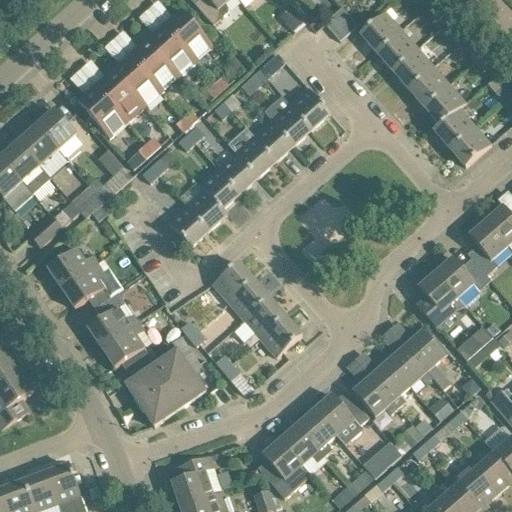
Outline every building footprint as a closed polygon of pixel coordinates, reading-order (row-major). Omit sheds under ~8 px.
[(232,0),(188,0),(208,21),(214,28),(229,15),(229,10),(225,6),(232,0)] [(236,0),(245,8),(254,0),(236,0)] [(158,2),(137,17),(146,29),(166,14),(158,2)] [(323,23),(338,42),(356,28),(342,9),(323,23)] [(282,21),(295,36),(307,25),(294,11),(282,21)] [(182,13),(165,29),(197,64),(214,49),(182,13)] [(361,37),(377,55),(402,33),(386,15),(361,37)] [(441,15),(433,23),(441,32),(449,24),(441,15)] [(449,24),(441,32),(449,41),(457,33),(449,24)] [(165,29),(147,44),(179,80),(197,64),(165,29)] [(377,55),(393,73),(418,51),(402,33),(377,55)] [(134,51),(120,35),(105,47),(119,63),(134,51)] [(147,44),(130,59),(162,95),(179,80),(147,44)] [(477,48),(468,56),(476,65),(485,57),(477,48)] [(393,73),(409,92),(434,70),(418,51),(393,73)] [(485,57),(476,65),(484,74),(492,66),(485,57)] [(130,59),(113,75),(145,110),(162,95),(130,59)] [(88,63),(68,79),(77,91),(98,74),(88,63)] [(269,66),(260,73),(267,82),(276,74),(269,66)] [(409,92),(425,110),(450,88),(434,70),(409,92)] [(260,73),(251,81),(258,90),(267,82),(260,73)] [(113,75),(96,90),(128,126),(145,110),(113,75)] [(223,79),(215,86),(222,94),(230,87),(223,79)] [(215,86),(207,93),(214,101),(222,94),(215,86)] [(425,110),(440,128),(460,112),(466,106),(450,88),(425,110)] [(511,96),(505,88),(496,96),(505,105),(511,97),(511,96)] [(128,126),(96,90),(78,106),(110,141),(128,126)] [(309,92),(291,108),(313,133),(331,117),(309,92)] [(233,97),(224,105),(232,115),(241,107),(233,97)] [(224,105),(214,113),(223,122),(232,115),(224,105)] [(291,108),(273,124),(295,149),(313,133),(291,108)] [(40,117),(32,124),(62,157),(80,141),(55,112),(44,122),(40,117)] [(434,133),(450,152),(475,130),(460,112),(440,128),(434,133)] [(192,113),(185,120),(192,128),(199,121),(192,113)] [(185,120),(178,126),(185,134),(192,128),(185,120)] [(29,135),(18,144),(51,181),(69,166),(62,157),(32,124),(24,131),(29,135)] [(273,124),(255,140),(277,165),(295,149),(273,124)] [(197,129),(188,137),(196,146),(205,138),(197,129)] [(475,130),(450,152),(466,170),(491,148),(475,130)] [(248,145),(237,156),(259,181),(277,165),(255,140),(247,131),(241,137),(248,145)] [(188,137),(179,145),(188,154),(196,146),(188,137)] [(155,140),(146,147),(153,154),(161,147),(155,140)] [(0,159),(22,185),(34,198),(52,182),(51,181),(18,144),(8,153),(4,149),(0,152),(0,159)] [(146,147),(127,164),(134,172),(153,154),(146,147)] [(98,181),(90,189),(104,205),(133,180),(109,153),(99,161),(114,178),(103,187),(98,181)] [(237,156),(219,172),(241,197),(259,181),(237,156)] [(0,196),(15,214),(34,198),(22,185),(0,159),(0,196)] [(161,163),(151,171),(159,179),(168,171),(161,163)] [(159,179),(151,171),(143,178),(151,186),(159,179)] [(200,188),(205,194),(223,213),(241,197),(219,172),(200,188)] [(90,189),(71,205),(81,215),(86,221),(104,205),(90,189)] [(205,194),(187,209),(209,234),(228,218),(223,213),(205,194)] [(71,205),(54,220),(63,230),(81,215),(71,205)] [(209,234),(187,209),(169,226),(191,251),(209,234)] [(487,223),(509,249),(511,252),(511,218),(504,209),(487,223)] [(53,218),(30,238),(40,250),(63,230),(54,220),(53,218)] [(509,249),(487,223),(469,238),(477,248),(468,257),(487,279),(498,269),(492,263),(509,249)] [(48,271),(62,291),(99,266),(93,258),(85,264),(77,251),(48,271)] [(453,260),(436,275),(466,310),(479,298),(480,293),(491,283),(471,261),(461,270),(453,260)] [(213,287),(229,306),(255,284),(239,265),(213,287)] [(99,266),(62,291),(76,311),(104,292),(96,279),(104,274),(99,266)] [(427,300),(417,309),(436,331),(456,314),(465,311),(466,310),(436,275),(419,290),(427,300)] [(229,306),(245,324),(271,302),(255,284),(229,306)] [(88,330),(102,351),(139,326),(133,317),(125,323),(117,311),(125,306),(119,296),(95,311),(102,321),(88,330)] [(245,324),(261,342),(287,320),(271,302),(245,324)] [(287,320),(261,342),(277,361),(303,339),(287,320)] [(191,323),(182,331),(188,339),(197,331),(191,323)] [(378,337),(386,348),(405,335),(398,324),(378,337)] [(139,326),(102,351),(115,371),(122,366),(128,376),(151,361),(144,351),(152,346),(139,326)] [(168,332),(174,341),(183,335),(177,326),(168,332)] [(494,326),(487,332),(493,339),(501,333),(494,326)] [(197,331),(188,339),(197,349),(206,342),(197,331)] [(511,332),(497,346),(503,352),(511,344),(511,332)] [(482,333),(473,341),(481,350),(490,342),(482,333)] [(405,350),(433,381),(444,393),(451,387),(435,369),(445,360),(423,334),(405,350)] [(203,372),(182,340),(173,346),(177,353),(126,387),(136,402),(139,400),(148,413),(145,415),(155,430),(206,395),(195,378),(203,372)] [(481,350),(467,363),(474,371),(489,357),(496,364),(505,355),(503,352),(497,346),(492,340),(490,342),(481,350)] [(405,350),(388,365),(410,390),(420,381),(426,388),(433,381),(405,350)] [(363,353),(344,368),(352,378),(371,364),(363,353)] [(6,355),(0,359),(0,387),(25,371),(19,362),(14,366),(6,355)] [(224,357),(215,365),(223,374),(233,367),(224,357)] [(388,365),(371,380),(399,411),(406,405),(400,399),(410,390),(388,365)] [(233,367),(223,374),(243,397),(252,389),(233,367)] [(25,371),(0,387),(0,404),(0,405),(0,404),(0,432),(1,434),(29,415),(21,404),(33,395),(25,383),(31,380),(25,371)] [(399,411),(371,380),(353,395),(375,421),(386,411),(391,418),(399,411)] [(511,396),(511,397),(508,392),(493,404),(511,427),(511,396)] [(315,413),(337,438),(337,439),(346,449),(363,433),(360,430),(369,422),(361,413),(362,412),(351,400),(342,408),(332,397),(315,413)] [(442,399),(429,411),(441,425),(455,413),(442,399)] [(471,406),(460,416),(465,422),(476,413),(471,406)] [(315,413),(298,428),(323,457),(333,450),(329,446),(337,438),(315,413)] [(460,416),(441,432),(446,439),(465,422),(460,416)] [(424,423),(415,431),(423,440),(432,432),(424,423)] [(403,441),(394,449),(403,458),(423,440),(412,427),(401,438),(403,441)] [(298,428),(281,443),(303,469),(308,464),(314,471),(326,460),(323,457),(298,428)] [(441,432),(424,447),(429,454),(446,439),(441,432)] [(511,440),(495,455),(511,474),(511,440)] [(281,443),(263,458),(280,479),(270,488),(283,503),(311,478),(303,469),(281,443)] [(424,447),(413,456),(419,463),(429,454),(424,447)] [(511,474),(495,455),(477,471),(499,496),(511,484),(511,474)] [(172,485),(180,508),(222,494),(211,459),(180,470),(184,481),(172,485)] [(377,464),(367,473),(375,482),(385,474),(377,464)] [(70,467),(47,475),(59,507),(60,511),(86,511),(81,498),(70,467)] [(398,470),(386,480),(391,487),(404,476),(398,470)] [(477,471),(458,487),(479,511),(480,511),(499,496),(477,471)] [(258,472),(245,476),(246,479),(245,480),(246,485),(260,481),(258,472)] [(367,473),(350,488),(358,497),(375,482),(367,473)] [(47,475),(24,484),(34,511),(45,511),(59,507),(47,475)] [(385,481),(365,498),(371,504),(391,488),(385,481)] [(34,511),(24,484),(2,492),(8,511),(34,511)] [(479,511),(458,487),(440,503),(447,511),(479,511)] [(358,497),(350,488),(333,503),(341,511),(358,497)] [(8,511),(2,492),(0,492),(0,511),(8,511)] [(222,494),(180,508),(181,511),(232,511),(229,501),(225,502),(222,494)] [(269,495),(268,494),(255,497),(259,511),(274,511),(269,495)] [(447,511),(440,503),(429,511),(447,511)]
